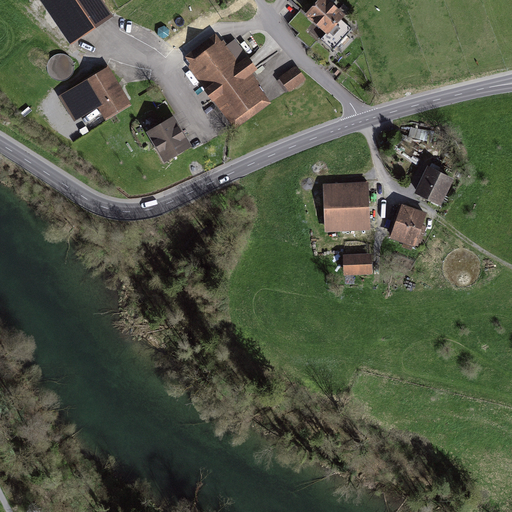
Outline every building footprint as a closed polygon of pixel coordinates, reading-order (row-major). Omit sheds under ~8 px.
[(108,0),(40,0),(73,48),(114,20),(108,10),(113,7),(108,0)] [(325,0),(322,0),(308,15),(330,35),(324,42),(333,50),(352,29),(340,19),(343,15),(335,9),(325,0)] [(311,44),(320,34),(313,27),(315,24),(300,10),(288,24),(311,44)] [(224,40),(192,62),(236,124),(269,101),(253,79),(264,71),(254,56),(241,65),(224,40)] [(253,52),(258,61),(277,51),(272,41),(253,52)] [(51,78),(73,74),(71,62),(63,64),(62,56),(48,59),(51,78)] [(113,67),(59,97),(75,125),(100,111),(106,121),(134,105),(113,67)] [(299,70),(283,82),(292,95),(309,83),(299,70)] [(212,102),(199,111),(210,127),(223,117),(212,102)] [(180,118),(153,133),(171,164),(198,149),(190,135),(180,118)] [(459,180),(434,168),(421,193),(446,206),(459,180)] [(373,185),(326,186),(328,232),(374,231),(373,185)] [(426,214),(402,206),(391,236),(415,244),(426,214)] [(376,255),(348,256),(349,277),(377,275),(376,255)]
